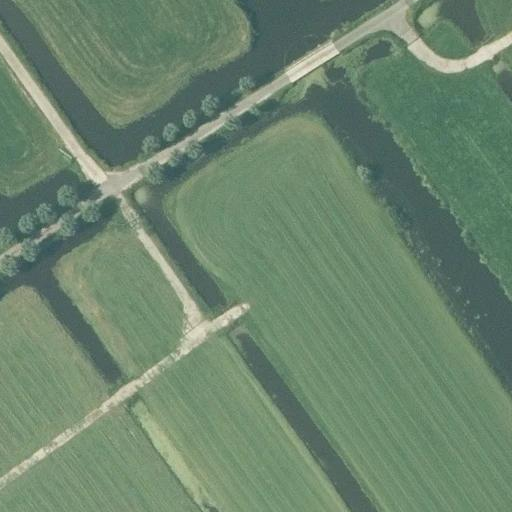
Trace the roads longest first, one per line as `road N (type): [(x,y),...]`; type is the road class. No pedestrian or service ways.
road 1 (track): [(109,194),(412,0)]
road 2 (track): [(0,486),(246,308)]
road 3 (track): [(109,194),(0,47)]
road 4 (track): [(204,335),(109,194)]
road 5 (track): [(392,13),(419,52),(443,69),(472,65),(511,41)]
road 6 (track): [(0,263),(109,194)]
